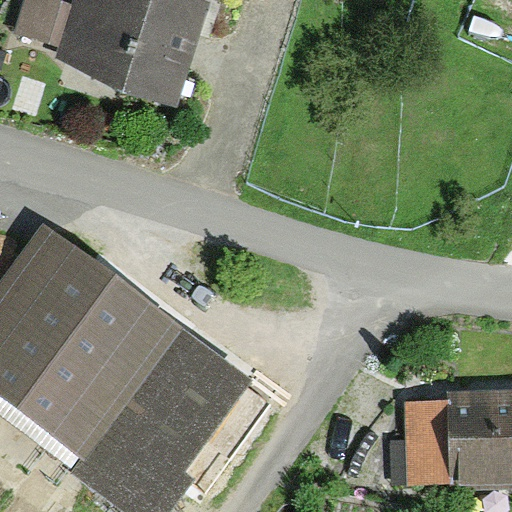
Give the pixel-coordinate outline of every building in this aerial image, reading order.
[(61,51),(74,9),(45,0),(26,0),(14,37),(61,51)] [(61,51),(58,62),(178,111),(211,7),(188,0),(76,0),(74,9),(61,51)] [(179,337),(44,232),(0,288),(0,398),(82,461),(179,337)] [(253,388),(179,337),(82,461),(71,477),(118,511),(173,511),(191,490),(210,500),(276,411),(250,392),(253,388)] [(511,394),(448,396),(448,404),(406,405),(406,443),(408,485),(408,488),(450,487),(450,481),(459,481),(459,494),(511,492),(511,394)] [(408,485),(406,443),(392,444),(394,485),(408,485)]
